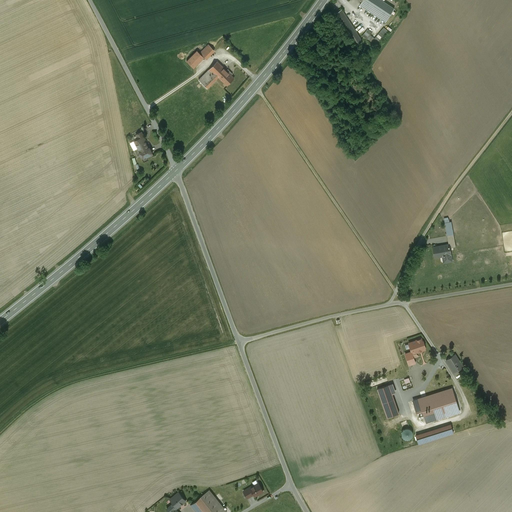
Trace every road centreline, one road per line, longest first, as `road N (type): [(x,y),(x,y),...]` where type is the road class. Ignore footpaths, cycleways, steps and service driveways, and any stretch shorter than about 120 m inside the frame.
road 1 (unclassified): [(240,340),(349,311),(511,283)]
road 2 (track): [(256,87),(395,291)]
road 3 (secondary): [(176,172),(0,321)]
road 4 (secondary): [(323,0),(260,83),(176,172)]
road 5 (unclassified): [(89,0),(176,172)]
road 6 (unclassified): [(176,172),(240,340)]
road 7 (track): [(511,112),(422,237)]
road 8 (unclassified): [(240,340),(292,482)]
